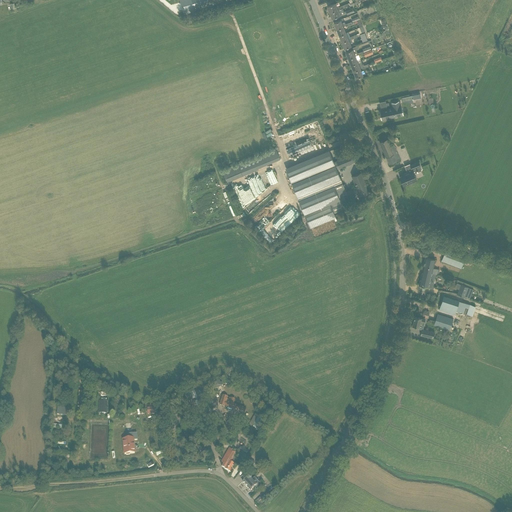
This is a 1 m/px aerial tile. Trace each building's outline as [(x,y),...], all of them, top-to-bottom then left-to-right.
[(229,0),(179,0),(184,14),(229,0)] [(339,8),(339,7),(338,6),(336,7),(335,3),(327,6),(330,12),(339,8)] [(339,15),(342,14),(341,11),(343,10),(342,9),(341,6),(339,7),(339,8),(330,12),(332,18),(339,15)] [(345,24),(343,19),(334,23),(336,29),(343,27),(345,26),(345,25),(345,24)] [(345,33),(343,27),(336,29),(339,36),(345,33)] [(350,38),(350,37),(348,32),(345,33),(339,36),(342,42),(350,38)] [(351,46),(349,42),(352,41),(351,39),(354,38),(353,36),(350,37),(350,38),(342,42),(344,48),(351,46)] [(357,55),(356,54),(357,53),(355,47),(350,49),(351,50),(346,52),(348,59),(355,56),(357,55)] [(351,65),(357,62),(355,56),(348,59),(351,65)] [(366,68),(365,65),(364,65),(363,64),(362,64),(361,61),(357,62),(351,65),(353,71),(360,69),(362,68),(363,67),(364,69),(366,68)] [(360,69),(353,71),(356,78),(361,76),(362,75),(360,69)] [(402,114),(401,107),(399,107),(398,102),(392,103),(394,109),(380,112),(381,117),(385,116),(385,118),(386,117),(387,120),(391,119),(391,116),(402,114)] [(390,146),(387,139),(380,142),(386,157),(389,164),(400,159),(394,145),(390,146)] [(280,159),(276,149),(238,164),(222,170),(226,181),(280,159)] [(329,150),(285,168),(310,228),(336,217),(334,213),(345,209),(343,202),(340,197),(344,196),(348,194),(344,184),(343,185),(339,174),(337,169),(334,162),(329,150)] [(353,154),(334,162),(337,169),(352,164),(356,162),(353,154)] [(403,185),(408,183),(407,180),(411,179),(412,181),(416,179),(412,170),(404,174),(404,175),(402,176),(399,177),(403,185)] [(356,189),(359,196),(368,193),(365,186),(366,186),(361,172),(352,176),(357,189),(356,189)] [(243,182),(248,194),(239,197),(241,203),(253,199),(250,192),(253,191),(254,194),(265,191),(259,175),(252,177),(253,178),(243,182)] [(466,256),(446,249),(442,261),(461,268),(466,256)] [(425,257),(422,270),(432,272),(432,273),(437,274),(438,269),(433,268),(435,260),(425,257)] [(437,274),(432,273),(432,272),(422,270),(419,285),(433,289),(434,286),(433,286),(436,274),(437,274)] [(470,298),(473,289),(461,284),(457,294),(470,298)] [(444,296),(439,310),(454,315),(455,313),(456,311),(463,314),(465,308),(468,309),(467,314),(473,316),(476,307),(444,296)] [(434,325),(450,330),(453,319),(437,314),(434,325)] [(423,328),(425,319),(421,318),(414,317),(412,326),(418,327),(418,328),(421,329),(421,328),(423,328)] [(420,335),(433,338),(434,332),(422,329),(420,335)] [(207,392),(223,386),(221,382),(221,383),(220,380),(205,386),(207,392)] [(245,409),(232,405),(234,399),(223,396),(220,405),(224,406),(228,407),(227,410),(231,411),(232,408),(244,412),(245,409)] [(107,401),(99,401),(99,413),(106,413),(107,401)] [(147,415),(155,414),(153,403),(146,404),(147,415)] [(67,408),(57,407),(56,415),(66,415),(67,408)] [(258,429),(266,416),(260,413),(253,426),(258,429)] [(127,436),(123,436),(124,449),(125,448),(126,449),(128,449),(128,448),(132,448),(131,437),(135,437),(134,432),(126,432),(127,436)] [(230,461),(232,458),(233,455),(232,454),(233,453),(231,452),(232,450),(231,449),(229,452),(229,454),(230,454),(229,456),(226,454),(224,458),(226,459),(222,466),(225,469),(230,472),(231,470),(230,469),(233,464),(230,461)] [(250,459),(244,467),(249,471),(255,463),(250,459)] [(257,484),(249,476),(242,482),(250,491),(254,487),(257,484)] [(260,506),(264,501),(260,497),(256,502),(260,506)]
